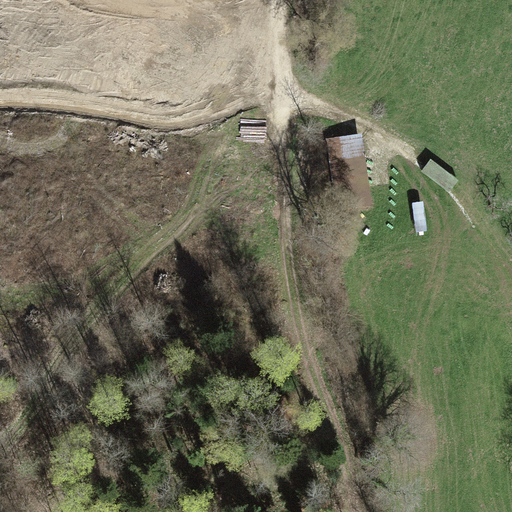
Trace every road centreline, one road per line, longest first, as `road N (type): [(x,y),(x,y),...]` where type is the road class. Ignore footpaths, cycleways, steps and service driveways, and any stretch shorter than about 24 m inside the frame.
road 1 (track): [(359,511),(305,348),(281,181),(280,85)]
road 2 (track): [(280,144),(194,216),(66,354),(0,459)]
road 3 (track): [(511,279),(464,196),(407,151),(280,85)]
